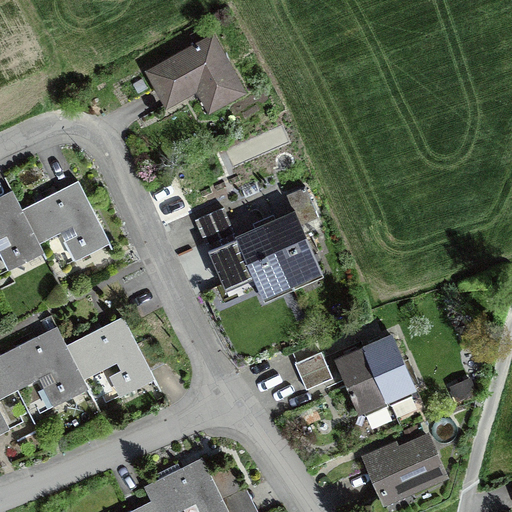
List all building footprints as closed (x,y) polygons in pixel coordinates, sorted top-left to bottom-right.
[(247,90),(214,30),(145,68),(166,106),(197,89),(209,111),(247,90)] [(0,268),(41,248),(50,265),(74,252),(78,259),(110,242),(78,181),(66,187),(21,210),(12,191),(0,196),(0,268)] [(251,270),(263,296),(321,270),(301,224),(320,216),(307,187),(288,195),(296,213),(275,222),(263,228),(211,251),(225,282),(251,270)] [(223,205),(194,217),(205,242),(233,229),(223,205)] [(0,427),(64,395),(66,399),(90,386),(99,405),(156,376),(124,314),(107,323),(67,343),(57,323),(42,331),(0,352),(0,427)] [(392,337),(377,344),(353,354),(337,360),(358,411),(413,388),(392,337)] [(295,361),(307,389),(334,377),(322,350),(295,361)] [(361,453),(384,504),(449,475),(429,429),(422,432),(418,423),(404,429),(408,439),(399,443),(396,437),(361,453)] [(175,511),(184,508),(185,511),(259,511),(246,486),(242,488),(227,460),(211,469),(203,454),(191,461),(181,466),(178,461),(157,472),(159,477),(145,484),(152,497),(139,504),(123,511),(175,511)]
